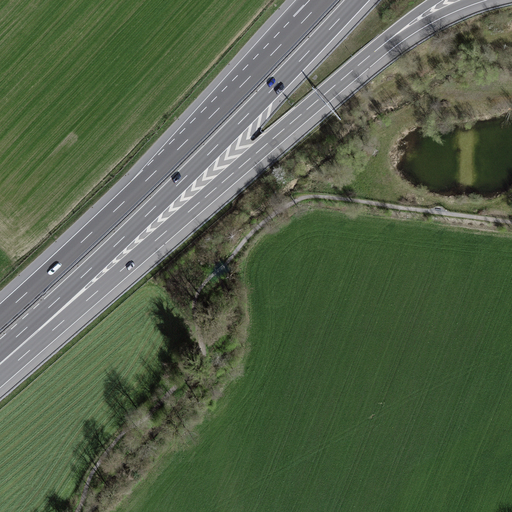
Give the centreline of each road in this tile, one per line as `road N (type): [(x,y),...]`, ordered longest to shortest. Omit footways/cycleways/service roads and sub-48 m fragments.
road 1 (motorway): [(0,352),(358,0)]
road 2 (motorway): [(0,372),(375,51)]
road 3 (motorway): [(322,0),(0,316)]
